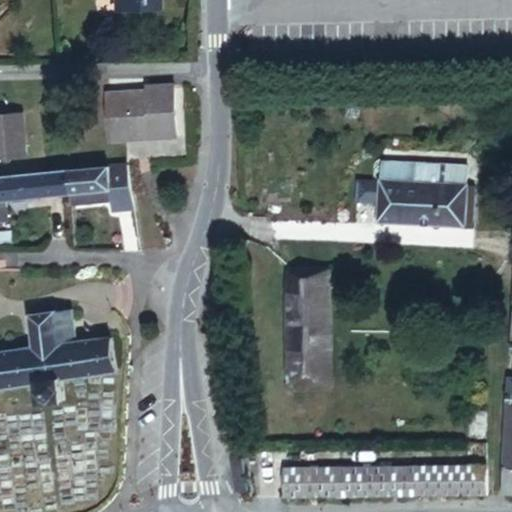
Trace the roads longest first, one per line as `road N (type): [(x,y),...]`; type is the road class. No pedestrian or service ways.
road 1 (secondary): [(183,408),(181,317),(218,176),(218,67)]
road 2 (residential): [(218,67),(0,72)]
